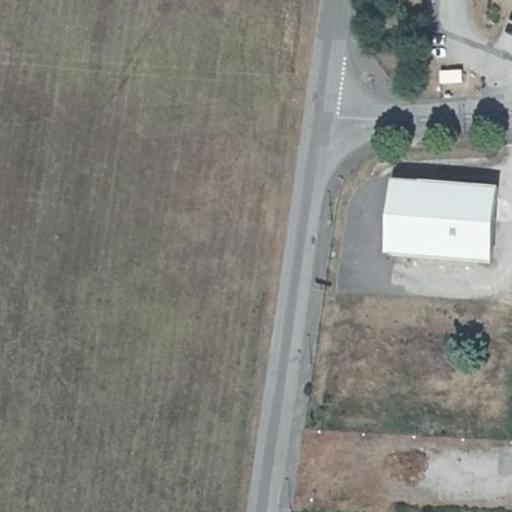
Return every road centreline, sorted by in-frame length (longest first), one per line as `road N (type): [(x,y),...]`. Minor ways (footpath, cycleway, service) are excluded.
road 1 (unclassified): [(325,118),(269,511)]
road 2 (residential): [(511,112),(325,118)]
